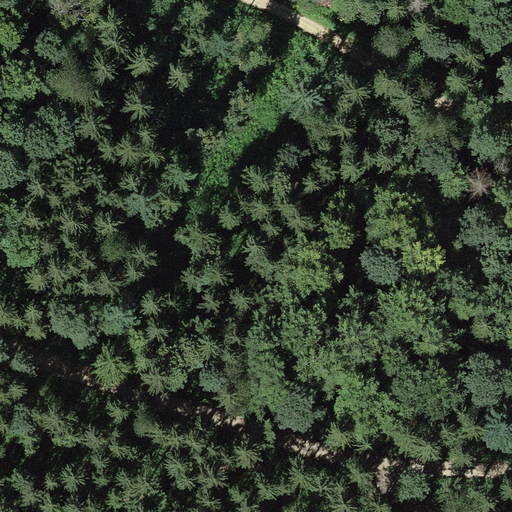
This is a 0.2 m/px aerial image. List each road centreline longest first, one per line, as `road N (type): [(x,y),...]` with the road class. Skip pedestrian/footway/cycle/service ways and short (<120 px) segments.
road 1 (track): [(0,337),(399,475),(511,474)]
road 2 (track): [(511,129),(432,100),(306,23),(245,0)]
